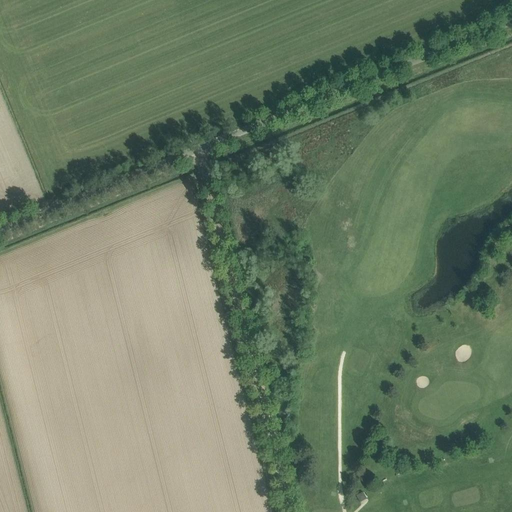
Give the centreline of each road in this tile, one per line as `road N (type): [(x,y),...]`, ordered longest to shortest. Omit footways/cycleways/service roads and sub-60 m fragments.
road 1 (unclassified): [(0,228),(511,21)]
road 2 (track): [(292,511),(194,151)]
